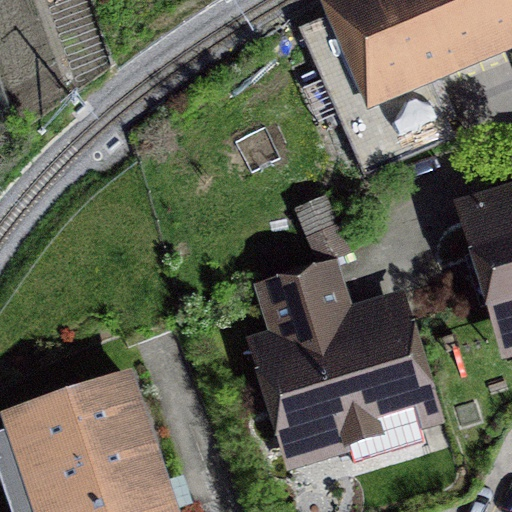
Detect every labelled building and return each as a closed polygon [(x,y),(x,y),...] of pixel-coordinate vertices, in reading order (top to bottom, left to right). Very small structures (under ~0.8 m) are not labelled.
[(364,174),(450,142),(421,71),(511,32),(511,0),(372,0),(301,30),(364,174)] [(297,212),(321,266),(348,253),(324,200),(297,212)] [(511,205),(476,217),(511,334),(511,205)] [(395,319),(350,333),(331,272),(265,292),(284,353),(268,358),(295,446),(343,431),(353,464),(424,442),(414,409),(422,407),(395,319)] [(33,511),(181,511),(133,366),(0,412),(33,511)]
